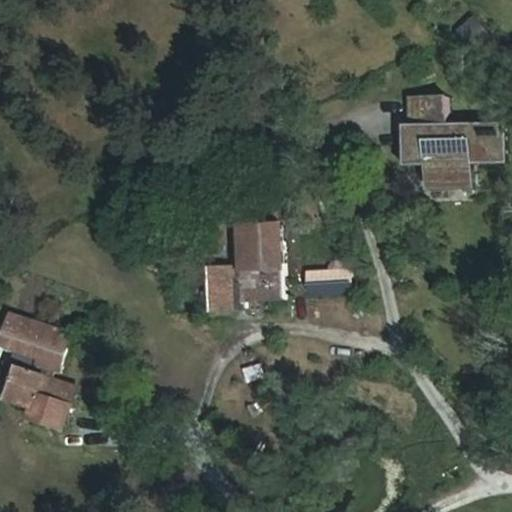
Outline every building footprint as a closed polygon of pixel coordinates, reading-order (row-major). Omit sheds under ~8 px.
[(388,212),(434,206),(431,185),(461,181),(456,142),(401,150),(397,121),(362,126),(366,155),(380,153),(385,192),(388,212)] [(380,153),(366,155),(371,194),(385,192),(380,153)] [(169,309),(243,298),(234,218),(201,222),(203,251),(164,256),(169,309)] [(267,297),(315,292),(312,266),(266,269),(267,297)] [(8,355),(20,311),(0,306),(0,394),(21,400),(30,361),(8,355)]
